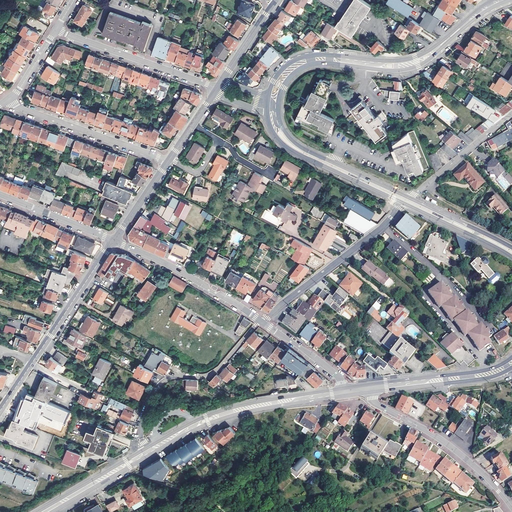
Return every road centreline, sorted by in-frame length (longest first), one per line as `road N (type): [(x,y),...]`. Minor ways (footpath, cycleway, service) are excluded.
road 1 (secondary): [(342,392),(207,419),(44,511)]
road 2 (tertiary): [(113,240),(0,411)]
road 3 (residential): [(511,508),(439,438),(374,402),(370,388)]
road 4 (residential): [(261,321),(376,232),(402,202)]
road 5 (residential): [(141,437),(147,401),(164,380),(214,372),(261,321)]
road 6 (residential): [(56,28),(217,87)]
road 7 (secondary): [(266,109),(285,146),(402,202)]
road 8 (residential): [(9,98),(168,161)]
road 9 (residential): [(261,321),(113,240)]
road 10 (secondary): [(409,197),(295,143),(278,109)]
road 11 (secondary): [(511,362),(483,374),(370,388)]
road 12 (residential): [(511,113),(414,193)]
road 13 (residential): [(113,240),(0,193)]
road 14 (secondary): [(402,202),(511,257)]
